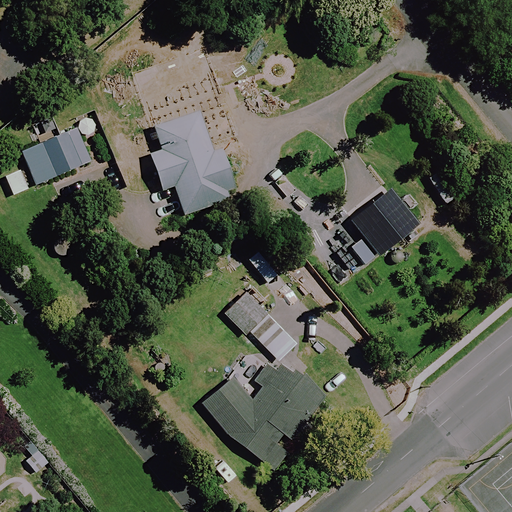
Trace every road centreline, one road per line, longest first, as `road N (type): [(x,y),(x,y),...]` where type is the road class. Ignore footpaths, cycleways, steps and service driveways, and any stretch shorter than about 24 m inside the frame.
road 1 (unknown): [(195,511),(0,285)]
road 2 (unclassified): [(511,365),(334,511)]
road 3 (unclassified): [(511,125),(406,0)]
